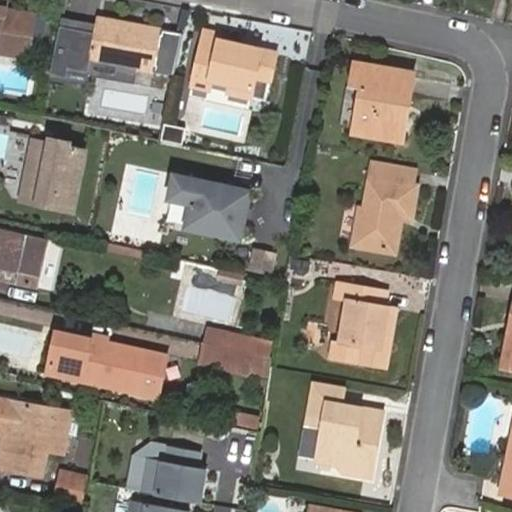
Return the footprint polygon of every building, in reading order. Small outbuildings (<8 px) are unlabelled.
[(0,2),(0,9),(8,11),(9,4),(0,2)] [(8,11),(0,9),(0,56),(29,62),(38,21),(8,14),(8,11)] [(59,28),(50,75),(65,77),(67,69),(87,73),(89,61),(135,70),(133,85),(149,88),(152,73),(155,74),(161,37),(162,32),(97,20),(94,35),(59,28)] [(219,50),(221,41),(222,37),(204,32),(192,86),(209,90),(212,81),(232,85),(230,92),(252,97),(256,79),(270,82),(277,54),(239,46),(237,54),(219,50)] [(155,74),(175,77),(183,41),(161,37),(155,74)] [(239,46),(221,41),(219,50),(237,54),(239,46)] [(403,97),(410,98),(414,74),(356,63),(352,88),(362,90),(355,131),(395,137),(403,97)] [(403,139),(410,98),(403,97),(395,137),(403,139)] [(181,145),(184,130),(164,126),(160,141),(181,145)] [(34,149),(84,160),(85,152),(35,144),(34,149)] [(76,214),(84,160),(34,149),(24,205),(76,214)] [(374,163),(366,207),(361,207),(355,243),(397,250),(404,214),(414,217),(420,185),(414,184),(415,170),(374,163)] [(117,228),(151,235),(164,173),(129,165),(117,228)] [(250,188),(172,172),(167,198),(189,203),(184,226),(240,237),(250,188)] [(0,265),(19,270),(16,283),(38,289),(48,242),(0,230),(0,265)] [(278,277),(282,253),(256,248),(251,272),(278,277)] [(0,279),(16,283),(19,270),(0,265),(0,279)] [(237,271),(225,268),(222,281),(235,284),(237,271)] [(246,286),(248,273),(237,271),(235,284),(246,286)] [(376,303),(379,289),(349,284),(346,299),(349,299),(342,341),(334,340),(331,356),(386,365),(389,347),(381,346),(388,306),(384,305),(376,303)] [(386,290),(379,289),(376,303),(384,305),(386,290)] [(381,346),(389,347),(396,307),(388,306),(381,346)] [(0,355),(29,359),(33,330),(0,326),(0,355)] [(229,331),(225,347),(243,351),(246,335),(229,331)] [(49,373),(139,394),(144,373),(163,377),(168,359),(106,344),(104,352),(89,348),(91,340),(58,332),(49,373)] [(246,335),(243,351),(272,357),(275,343),(246,335)] [(106,344),(91,340),(89,348),(104,352),(106,344)] [(225,347),(209,343),(205,364),(255,374),(258,363),(274,366),(274,365),(275,358),(272,357),(243,351),(225,347)] [(258,363),(255,374),(266,377),(272,378),(274,366),(258,363)] [(144,373),(139,394),(159,399),(163,377),(144,373)] [(366,450),(375,452),(382,412),(329,403),(331,388),(313,385),(308,416),(326,419),(319,461),(344,465),(350,473),(362,474),(366,450)] [(73,417),(23,405),(14,403),(0,399),(0,432),(6,433),(0,460),(0,466),(43,477),(49,453),(64,457),(73,417)] [(237,409),(233,422),(255,429),(259,416),(237,409)] [(511,441),(510,452),(511,452),(511,466),(509,477),(506,477),(503,492),(511,494),(511,441)] [(204,505),(210,471),(202,469),(204,454),(173,448),(170,463),(152,460),(146,494),(204,505)] [(371,476),(375,452),(366,450),(362,474),(371,476)] [(511,466),(511,452),(510,452),(503,477),(506,477),(509,477),(511,466)] [(64,478),(58,501),(84,508),(89,485),(64,478)] [(188,511),(135,502),(133,511),(188,511)]
